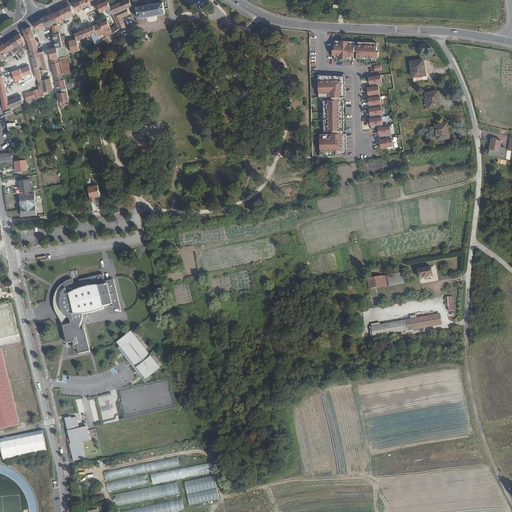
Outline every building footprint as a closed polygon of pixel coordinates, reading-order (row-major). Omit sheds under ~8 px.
[(89,1),(87,3),(85,0),(80,0),(74,4),(77,11),(91,4),(89,1)] [(127,8),(132,6),(129,0),(125,0),(110,7),(113,14),(115,19),(117,24),(119,29),(126,26),(122,18),(130,14),(127,8)] [(113,14),(110,7),(107,1),(97,5),(101,13),(107,10),(110,16),(112,15),(113,14)] [(165,14),(164,3),(137,7),(138,19),(165,14)] [(70,16),(75,14),(71,6),(61,10),(65,19),(67,18),(70,16)] [(61,21),(65,19),(61,10),(56,13),(54,14),(44,17),(41,18),(45,25),(46,27),(49,26),(50,28),(52,28),(54,34),(60,33),(59,28),(58,25),(53,26),(52,24),(57,23),(61,21)] [(44,26),(45,25),(41,18),(35,23),(38,30),(42,28),(44,27),(44,26)] [(107,38),(112,34),(110,28),(107,20),(100,23),(105,33),(107,38)] [(100,35),(105,33),(100,23),(94,26),(93,26),(96,33),(98,36),(100,35)] [(112,34),(119,29),(117,24),(110,28),(112,34)] [(35,34),(34,34),(31,26),(24,31),(30,51),(38,48),(35,37),(36,37),(35,34)] [(98,36),(96,33),(93,26),(88,28),(91,35),(96,45),(100,42),(98,36)] [(91,35),(88,28),(75,33),(77,40),(91,35)] [(62,42),(60,36),(60,33),(54,34),(56,43),(57,48),(63,46),(62,42)] [(25,43),(25,41),(20,34),(15,37),(21,46),(25,43)] [(22,48),(21,46),(15,37),(11,40),(16,47),(12,49),(12,50),(14,53),(22,48)] [(12,49),(16,47),(11,40),(6,43),(11,51),(12,50),(12,49)] [(72,53),(80,50),(77,41),(77,40),(69,41),(72,53)] [(354,41),(335,41),(335,50),(333,50),(333,57),(335,57),(335,60),(354,60),(354,57),(357,57),(357,60),(376,61),(376,58),(378,58),(378,51),(377,51),(377,42),(357,41),(357,45),(354,45),(354,41)] [(7,57),(12,54),(11,51),(6,43),(3,45),(3,44),(0,46),(0,51),(2,55),(5,53),(7,57)] [(40,57),(39,52),(38,48),(30,51),(32,59),(40,57)] [(58,57),(59,57),(57,48),(56,48),(49,49),(55,75),(62,74),(58,57)] [(43,70),(48,69),(44,51),(39,52),(40,57),(42,66),(39,67),(41,78),(44,92),(52,90),(49,76),(47,77),(48,79),(44,79),(43,74),(43,70)] [(61,67),(70,65),(68,56),(60,58),(61,67)] [(39,67),(42,66),(40,57),(32,59),(34,68),(37,79),(41,78),(39,67)] [(426,76),(424,61),(412,63),(414,78),(426,76)] [(72,73),(70,65),(61,67),(63,73),(63,75),(72,73)] [(23,76),(32,73),(29,66),(20,69),(23,76)] [(16,82),(24,78),(23,76),(20,69),(12,72),(16,82)] [(369,76),(369,80),(370,80),(371,86),(375,86),(380,85),(384,84),(382,74),(369,76)] [(345,77),(319,76),(319,99),(323,99),(324,135),(320,136),(321,158),(347,156),(346,135),(344,135),(343,98),(345,98),(345,77)] [(58,90),(65,89),(63,79),(56,81),(58,90)] [(80,90),(89,88),(87,81),(87,79),(78,81),(80,90)] [(381,96),(380,85),(375,86),(371,86),(368,87),(368,89),(369,98),(376,97),(381,96)] [(8,101),(5,86),(0,87),(0,88),(0,91),(2,98),(4,110),(10,108),(8,101)] [(438,93),(426,95),(429,109),(440,108),(438,93)] [(10,108),(23,103),(21,96),(8,101),(10,108)] [(44,96),(41,97),(40,97),(35,99),(31,100),(27,102),(29,108),(33,106),(39,104),(38,102),(45,99),(44,96)] [(383,106),(381,96),(376,97),(369,98),(368,98),(369,101),(370,100),(371,108),(378,107),(383,106)] [(385,116),(383,106),(378,107),(371,108),(369,108),(369,111),(370,111),(371,118),(379,117),(383,116),(385,116)] [(385,126),(383,116),(379,117),(371,118),(370,118),(370,121),(371,121),(372,128),(379,127),(385,126)] [(447,124),(436,126),(438,141),(449,139),(447,124)] [(385,126),(379,127),(380,130),(381,137),(393,135),(391,125),(385,126)] [(395,146),(393,135),(381,137),(382,144),(382,145),(382,148),(395,146)] [(501,142),(491,139),(489,150),(499,152),(501,142)] [(0,162),(0,163),(12,161),(11,153),(0,154),(0,162)] [(16,172),(28,170),(26,159),(15,161),(16,172)] [(31,191),(29,179),(18,180),(20,192),(31,191)] [(36,205),(35,193),(20,196),(21,206),(36,205)] [(22,217),(37,215),(36,205),(21,206),(22,217)] [(431,267),(418,269),(420,280),(428,278),(427,276),(433,275),(431,267)] [(405,284),(403,272),(387,275),(389,287),(405,284)] [(60,319),(62,323),(67,317),(70,319),(71,323),(63,326),(66,338),(67,343),(73,342),(74,345),(73,346),(73,347),(73,348),(74,349),(78,351),(79,354),(90,351),(86,334),(85,329),(81,330),(80,329),(80,325),(81,324),(82,320),(83,319),(83,317),(83,314),(86,314),(91,313),(95,311),(98,311),(102,309),(104,308),(104,306),(112,304),(113,307),(121,309),(114,279),(105,281),(103,274),(79,280),(80,282),(74,283),(72,279),(71,279),(69,280),(65,282),(64,283),(62,284),(60,286),(58,289),(57,290),(55,297),(54,301),(54,306),(55,308),(55,310),(57,314),(60,319)] [(369,288),(388,285),(386,275),(368,279),(369,288)] [(441,318),(440,314),(372,326),(374,337),(442,324),(441,320),(440,320),(440,318),(441,318)] [(131,333),(118,344),(120,346),(118,348),(127,359),(146,382),(159,370),(157,368),(159,367),(158,366),(154,361),(141,345),(137,340),(131,333)] [(142,335),(137,340),(141,345),(146,340),(142,335)] [(0,349),(0,429),(19,425),(0,349)] [(160,356),(154,361),(158,366),(163,361),(160,356)] [(111,393),(97,396),(101,412),(114,408),(111,393)] [(82,405),(80,398),(75,400),(79,412),(84,411),(82,405)] [(74,461),(85,459),(83,449),(87,448),(85,441),(90,440),(87,426),(80,428),(77,417),(72,418),(71,417),(64,418),(65,418),(67,427),(71,444),(70,444),(74,461)] [(42,430),(0,438),(0,442),(2,453),(4,461),(47,452),(42,430)] [(179,457),(105,472),(106,480),(180,465),(179,457)] [(151,475),(152,484),(213,472),(211,463),(151,475)] [(185,482),(190,506),(220,500),(215,476),(185,482)] [(107,484),(108,491),(146,484),(144,477),(107,484)] [(177,483),(116,496),(118,507),(179,494),(177,483)] [(122,511),(121,511),(177,511),(184,511),(182,500),(122,511)]
